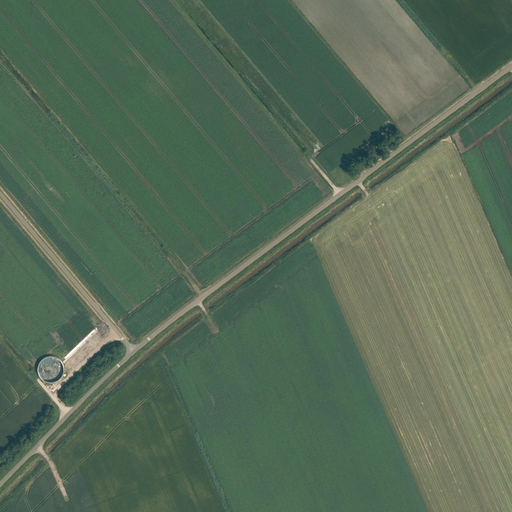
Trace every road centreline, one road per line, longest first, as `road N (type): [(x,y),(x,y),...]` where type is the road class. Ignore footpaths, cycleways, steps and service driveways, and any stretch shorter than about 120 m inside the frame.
road 1 (unclassified): [(133,351),(511,65)]
road 2 (unclassified): [(133,351),(0,194)]
road 3 (unclassified): [(0,484),(133,351)]
